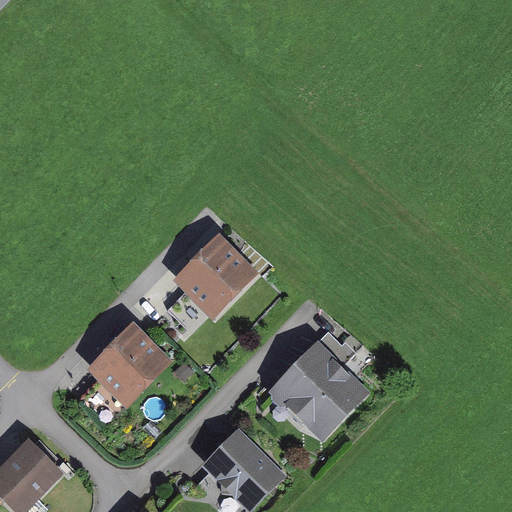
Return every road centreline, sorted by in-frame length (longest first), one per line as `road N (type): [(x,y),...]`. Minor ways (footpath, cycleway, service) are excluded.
road 1 (residential): [(307,311),(127,493)]
road 2 (residential): [(209,223),(25,400)]
road 3 (residential): [(25,400),(127,493)]
